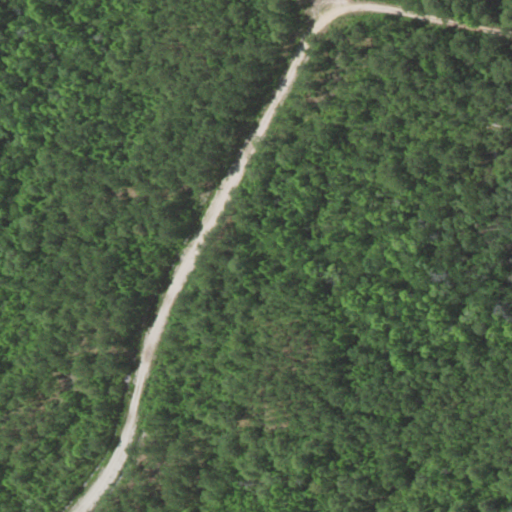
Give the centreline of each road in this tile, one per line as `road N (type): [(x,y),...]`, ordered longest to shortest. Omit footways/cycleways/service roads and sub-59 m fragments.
road 1 (track): [(337,11),(317,25),(192,252),(156,327),(123,445),(79,511)]
road 2 (track): [(337,11),(379,8),(511,31)]
